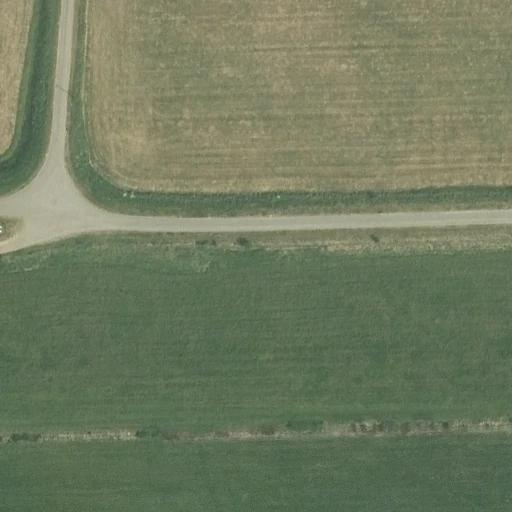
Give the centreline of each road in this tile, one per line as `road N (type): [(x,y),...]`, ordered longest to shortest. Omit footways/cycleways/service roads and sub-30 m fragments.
road 1 (unclassified): [(511,222),(230,232),(0,211)]
road 2 (track): [(72,0),(52,210)]
